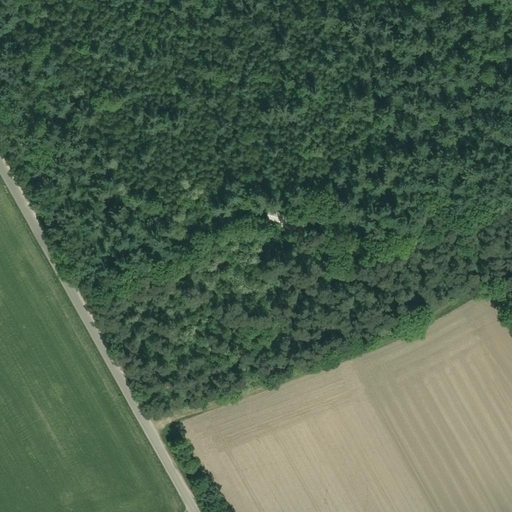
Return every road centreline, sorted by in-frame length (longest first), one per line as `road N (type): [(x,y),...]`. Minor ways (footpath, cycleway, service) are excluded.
road 1 (track): [(147,430),(338,361),(511,274)]
road 2 (tertiary): [(189,511),(0,167)]
